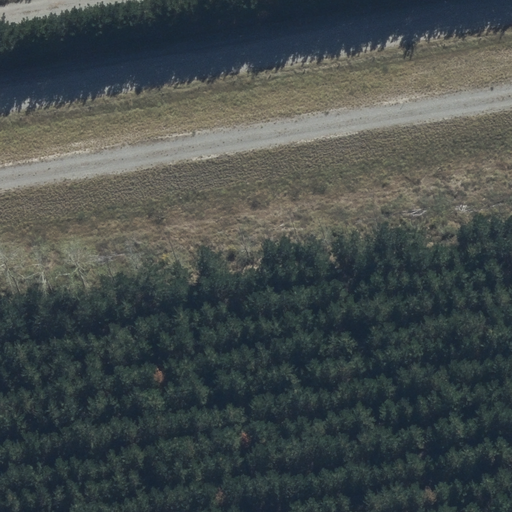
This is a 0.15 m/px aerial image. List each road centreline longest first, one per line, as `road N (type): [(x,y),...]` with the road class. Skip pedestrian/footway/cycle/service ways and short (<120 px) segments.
road 1 (unclassified): [(0,96),(511,6)]
road 2 (track): [(511,104),(0,191)]
